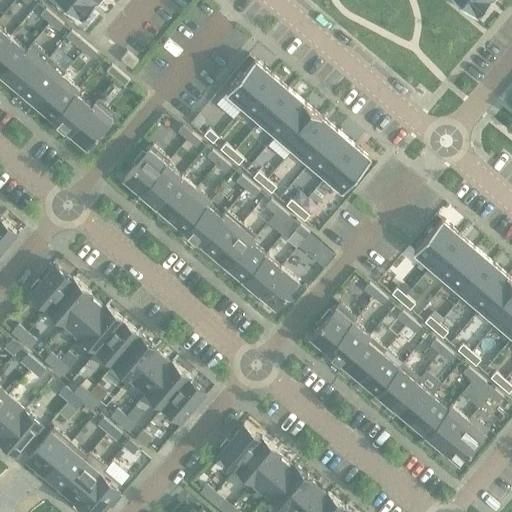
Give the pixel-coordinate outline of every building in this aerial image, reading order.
[(96,0),(61,0),(82,18),(97,0),(96,0)] [(459,0),(478,15),(490,0),(459,0)] [(46,8),(41,14),(50,22),(55,16),(46,8)] [(55,16),(50,22),(59,30),(64,24),(55,16)] [(0,47),(11,35),(0,26),(0,47)] [(72,30),(66,36),(83,50),(88,44),(72,30)] [(26,49),(11,35),(0,47),(0,72),(4,76),(33,42),(33,41),(26,49)] [(50,56),(33,42),(4,76),(21,90),(50,56)] [(88,44),(83,50),(92,58),(97,52),(88,44)] [(127,50),(121,58),(132,67),(139,60),(127,50)] [(66,70),(50,56),(21,90),(37,104),(66,70)] [(255,58),(227,91),(244,106),(272,73),(255,58)] [(112,64),(107,70),(116,78),(121,72),(112,64)] [(66,70),(37,104),(54,118),(80,87),(64,74),(67,70),(66,70)] [(121,72),(116,78),(125,86),(130,79),(121,72)] [(272,73),(244,106),(261,120),(289,87),(272,73)] [(80,88),(80,87),(54,118),(70,132),(99,98),(99,97),(92,104),(77,91),(80,88)] [(289,87),(261,120),(277,134),(305,101),(289,87)] [(99,98),(70,132),(87,146),(99,132),(102,134),(103,133),(111,124),(108,121),(116,112),(99,98)] [(305,101),(277,134),(294,148),(322,115),(305,101)] [(322,115),(294,148),(310,162),(338,129),(322,115)] [(178,130),(187,138),(193,132),(183,124),(178,130)] [(210,128),(205,134),(214,142),(219,136),(210,128)] [(338,129),(310,162),(327,176),(355,143),(338,129)] [(202,140),(193,132),(187,138),(197,146),(202,140)] [(226,142),(221,148),(230,156),(235,150),(226,142)] [(355,143),(327,176),(344,190),(372,158),(355,143)] [(142,192),(171,158),(154,144),(146,153),(143,150),(134,161),(137,163),(125,178),(142,192)] [(222,157),(213,149),(207,155),(217,163),(222,157)] [(235,150),(230,156),(239,163),(244,158),(235,150)] [(231,165),(222,157),(217,163),(226,171),(231,165)] [(156,205),(182,174),(168,162),(171,159),(171,158),(142,192),(156,205)] [(259,170),(254,176),(263,184),(268,178),(259,170)] [(197,187),(182,174),(156,205),(171,217),(197,187)] [(237,180),(246,188),(251,182),(242,174),(237,180)] [(268,178),(263,184),(272,192),(277,186),(268,178)] [(260,189),(251,182),(246,188),(255,195),(260,189)] [(197,187),(171,217),(186,229),(212,199),(197,187)] [(292,198),(287,204),(296,212),(301,206),(292,198)] [(222,214),(209,203),(212,199),(186,229),(200,242),(228,210),(227,209),(222,214)] [(266,205),(275,213),(281,206),(271,199),(266,205)] [(275,213),(285,220),(290,214),(281,206),(275,213)] [(301,206),(296,212),(305,220),(310,214),(301,206)] [(228,210),(200,242),(215,254),(242,222),(228,210)] [(0,256),(5,250),(2,248),(17,231),(0,217),(2,215),(1,214),(0,214),(0,256)] [(432,265),(460,232),(442,218),(414,250),(432,265)] [(242,222),(215,254),(230,267),(257,234),(242,222)] [(295,230),(305,237),(310,231),(301,223),(295,230)] [(305,237),(299,244),(310,253),(320,240),(319,239),(310,231),(305,237)] [(448,279),(476,247),(460,232),(432,265),(448,279)] [(257,234),(230,267),(244,279),(267,252),(253,240),(258,235),(257,234)] [(465,293),(492,261),(476,247),(448,279),(465,293)] [(267,252),(244,279),(259,291),(282,265),(267,252)] [(481,307),(509,275),(492,261),(465,293),(481,307)] [(31,287),(34,289),(32,291),(49,306),(75,276),(74,276),(72,277),(56,264),(41,281),(38,278),(31,287)] [(276,306),(288,292),(291,294),(300,283),(297,281),(299,279),(282,265),(259,291),(276,306)] [(497,321),(511,304),(511,277),(509,275),(481,307),(497,321)] [(90,292),(91,291),(75,276),(49,306),(66,320),(90,292)] [(374,296),(379,290),(370,282),(365,288),(374,296)] [(397,287),(392,293),(401,301),(407,295),(397,287)] [(379,290),(374,296),(383,304),(388,298),(379,290)] [(108,304),(107,304),(105,305),(90,292),(66,320),(82,334),(108,304)] [(416,302),(407,295),(401,301),(411,308),(416,302)] [(357,316),(340,302),(328,316),(325,314),(316,324),(319,327),(311,336),(328,350),(357,316)] [(124,318),(108,304),(82,334),(99,348),(124,318)] [(511,333),(511,304),(497,321),(511,333)] [(412,318),(403,310),(398,316),(407,324),(412,318)] [(439,323),(430,315),(425,321),(434,329),(439,323)] [(328,350),(345,364),(370,334),(355,320),(358,317),(357,316),(328,350)] [(99,348),(115,362),(141,332),(124,318),(99,348)] [(412,318),(407,324),(416,332),(421,326),(412,318)] [(21,339),(28,331),(19,323),(12,331),(21,339)] [(434,329),(443,337),(448,331),(439,323),(434,329)] [(31,347),(37,339),(28,331),(21,339),(31,347)] [(157,346),(141,332),(115,362),(132,376),(157,346)] [(345,364),(361,378),(387,348),(370,334),(345,364)] [(440,352),(445,346),(436,338),(431,344),(440,352)] [(20,346),(11,339),(5,346),(14,354),(20,346)] [(472,351),(463,343),(458,349),(467,357),(472,351)] [(174,360),(173,360),(171,361),(156,349),(158,347),(157,346),(132,376),(148,390),(174,360)] [(440,352),(449,360),(454,354),(445,346),(440,352)] [(387,348),(361,378),(378,392),(403,362),(387,348)] [(54,367),(61,359),(52,351),(45,359),(54,367)] [(481,358),(472,351),(467,357),(476,365),(481,358)] [(31,368),(37,360),(28,352),(21,360),(31,368)] [(64,375),(70,367),(61,359),(54,367),(64,375)] [(40,375),(46,368),(37,360),(31,368),(40,375)] [(174,360),(148,390),(164,403),(161,407),(162,408),(189,376),(190,375),(174,360)] [(420,376),(403,362),(378,392),(394,406),(420,376)] [(478,374),(469,366),(464,372),(473,380),(478,374)] [(420,376),(394,406),(411,420),(433,393),(443,382),(427,368),(420,376)] [(496,370),(491,377),(500,385),(506,378),(496,370)] [(478,374),(473,380),(482,388),(487,381),(478,374)] [(186,419),(193,411),(190,408),(205,390),(189,376),(162,408),(179,422),(184,416),(186,419)] [(511,383),(506,378),(500,385),(510,393),(511,389),(511,383)] [(78,387),(74,392),(75,392),(84,399),(90,392),(81,384),(78,387)] [(66,385),(60,392),(69,400),(75,392),(74,392),(66,385)] [(0,404),(9,394),(0,386),(0,404)] [(504,396),(494,388),(489,394),(498,402),(504,396)] [(75,392),(69,400),(78,408),(84,400),(84,399),(75,392)] [(90,392),(84,399),(84,400),(93,407),(97,403),(99,399),(90,392)] [(449,407),(433,393),(411,420),(427,434),(453,404),(452,403),(449,407)] [(0,404),(0,433),(1,435),(0,436),(0,437),(25,408),(9,394),(0,404)] [(469,417),(453,404),(427,434),(444,448),(472,414),(472,413),(469,417)] [(120,423),(127,415),(118,407),(111,415),(120,423)] [(0,437),(17,452),(33,433),(42,422),(25,408),(0,437)] [(490,428),(472,414),(444,448),(461,462),(468,453),(471,456),(480,445),(477,443),(490,428)] [(120,423),(130,431),(136,423),(127,415),(120,423)] [(104,417),(99,423),(108,431),(113,425),(104,417)] [(261,437),(244,423),(230,441),(227,438),(220,447),(223,449),(218,455),(234,469),(261,437)] [(113,425),(108,431),(117,439),(123,433),(113,425)] [(54,426),(28,457),(45,472),(72,440),(54,426)] [(146,444),(153,437),(143,429),(137,437),(146,444)] [(255,480),(279,452),(280,451),(263,436),(261,437),(234,469),(236,470),(239,466),(255,480)] [(130,439),(124,445),(134,453),(139,447),(130,439)] [(72,440),(45,472),(61,486),(91,451),(91,450),(87,454),(72,440)] [(91,451),(61,486),(78,500),(108,465),(91,451)] [(294,465),(279,452),(255,480),(270,493),(294,465)] [(312,480),(313,479),(295,464),(294,465),(270,493),(288,508),(312,480)] [(108,465),(78,500),(92,511),(97,511),(106,501),(112,506),(123,494),(117,489),(122,483),(105,469),(109,465),(108,465)] [(310,511),(327,493),(312,480),(288,508),(292,511),(310,511)] [(217,491),(207,483),(201,491),(210,499),(217,491)] [(219,506),(226,499),(217,491),(210,499),(219,506)] [(339,511),(345,505),(328,491),(327,493),(310,511),(339,511)]
